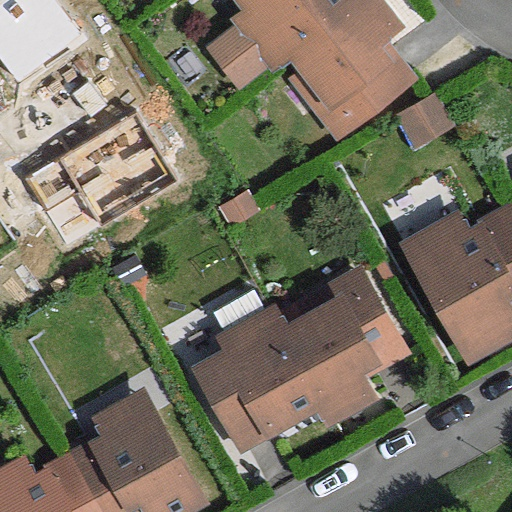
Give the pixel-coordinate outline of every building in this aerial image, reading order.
[(98,25),(78,0),(0,0),(0,62),(18,86),(98,25)] [(244,15),(276,58),(294,45),(353,1),(352,0),(249,0),(255,7),(244,15)] [(311,68),(350,120),(403,80),(373,41),(382,34),(397,23),(378,0),(353,0),(353,1),(294,45),(311,68)] [(373,41),(403,80),(412,73),(382,34),(373,41)] [(334,131),(350,120),(311,68),(296,80),(334,131)] [(196,180),(147,93),(18,165),(51,224),(89,202),(105,230),(196,180)] [(437,98),(408,114),(423,141),(452,125),(437,98)] [(421,244),(430,261),(480,350),(511,332),(511,298),(508,290),(511,287),(511,216),(476,236),(466,219),(421,244)] [(320,315),(375,285),(366,269),(311,299),(320,315)] [(320,315),(294,330),(329,393),(339,411),(378,390),(364,364),(406,340),(375,285),(320,315)] [(244,348),(213,365),(256,442),(285,426),(281,420),(329,393),(294,330),(283,310),(237,336),(244,348)] [(122,432),(162,410),(153,393),(113,415),(122,432)] [(122,432),(82,455),(113,510),(153,488),(166,511),(174,511),(208,493),(162,410),(122,432)] [(0,500),(0,508),(2,511),(109,511),(113,510),(82,455),(42,477),(0,500)] [(0,477),(0,500),(42,477),(32,460),(0,477)]
